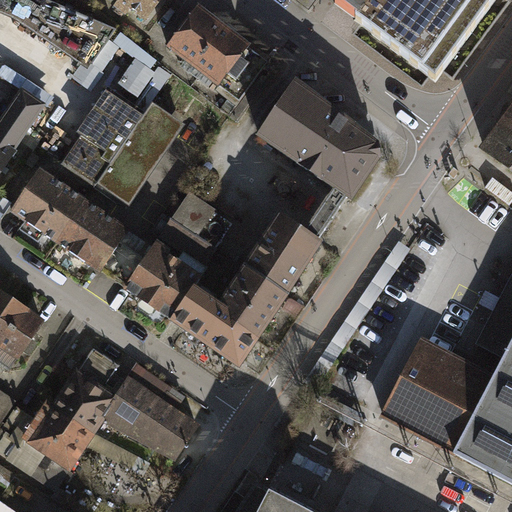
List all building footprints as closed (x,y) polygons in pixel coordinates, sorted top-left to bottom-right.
[(116,32),(40,0),(0,0),(0,5),(21,14),(93,66),(116,32)] [(150,0),(119,0),(119,2),(138,16),(150,0)] [(495,0),(338,0),(336,4),(435,82),(495,0)] [(269,63),(199,12),(170,51),(240,102),(269,63)] [(301,166),(337,114),(296,86),(261,139),(301,166)] [(44,108),(22,93),(0,125),(0,177),(15,155),(13,153),(44,108)] [(144,116),(112,95),(64,165),(96,187),(97,185),(144,116)] [(144,116),(97,185),(130,207),(186,126),(153,103),(144,116)] [(379,148),(337,114),(301,166),(337,191),(350,199),(353,201),(381,160),(379,148)] [(511,114),(486,150),(511,169),(511,114)] [(83,204),(40,175),(12,215),(55,245),(83,204)] [(306,236),(318,243),(350,199),(337,191),(306,236)] [(174,222),(218,251),(234,225),(191,196),(174,222)] [(125,233),(83,204),(55,245),(97,274),(101,268),(125,233)] [(218,251),(174,222),(164,215),(154,230),(208,266),(218,251)] [(280,219),(247,270),(289,297),(322,246),(318,243),(306,236),(280,219)] [(101,268),(130,288),(153,252),(125,233),(101,268)] [(126,293),(172,323),(196,286),(200,281),(167,259),(170,255),(157,246),(153,252),(130,288),(126,293)] [(247,270),(221,309),(217,314),(259,342),(289,297),(247,270)] [(440,446),(454,454),(511,484),(511,280),(498,307),(478,345),(504,359),(493,379),(424,342),(384,417),(440,446)] [(219,302),(196,286),(172,323),(238,368),(242,367),(259,342),(217,314),(221,309),(217,306),(219,302)] [(0,321),(13,303),(0,294),(0,321)] [(44,323),(13,303),(0,321),(0,345),(20,359),(44,323)] [(174,458),(195,427),(174,413),(183,399),(139,369),(130,382),(118,375),(122,368),(93,349),(53,410),(68,420),(94,437),(106,421),(174,458)] [(0,429),(18,403),(0,390),(0,429)] [(53,410),(46,406),(35,422),(17,410),(5,428),(6,429),(0,438),(0,456),(57,493),(60,489),(88,446),(94,437),(68,420),(53,410)] [(150,465),(94,437),(88,446),(94,450),(143,476),(150,465)] [(0,479),(6,483),(12,474),(0,465),(0,479)] [(313,511),(271,489),(270,492),(264,490),(257,486),(249,496),(238,511),(313,511)] [(74,497),(60,489),(57,493),(53,500),(67,508),(68,506),(74,497)] [(14,511),(0,502),(0,511),(14,511)]
